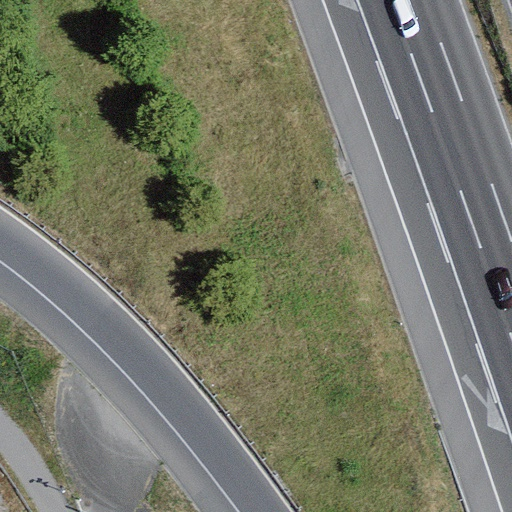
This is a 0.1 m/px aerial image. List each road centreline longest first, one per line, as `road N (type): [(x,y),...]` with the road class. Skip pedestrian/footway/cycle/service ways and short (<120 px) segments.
road 1 (motorway): [(0,250),(99,333),(182,420),(251,511)]
road 2 (motorway): [(408,0),(511,289)]
